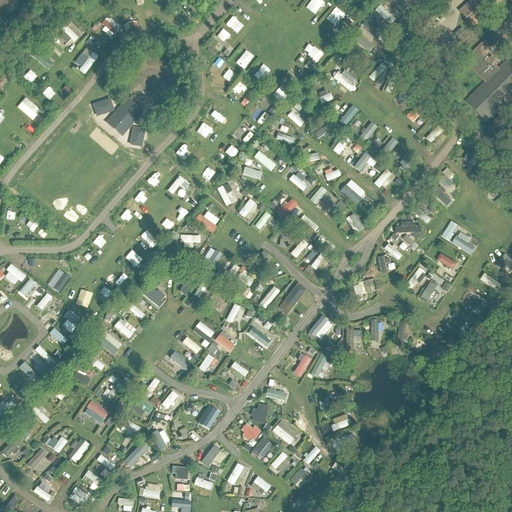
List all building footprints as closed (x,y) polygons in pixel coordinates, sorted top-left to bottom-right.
[(295,10),(300,4),(295,0),(292,0),(289,5),(295,10)] [(322,0),(306,0),(304,4),(316,11),(322,0)] [(474,28),(503,0),(502,0),(473,0),(460,13),(474,28)] [(359,13),(364,6),(359,3),(354,9),(359,13)] [(302,15),(307,9),(302,4),(297,10),(302,15)] [(331,8),(328,17),(339,20),(342,11),(331,8)] [(225,16),(228,23),(239,18),(235,11),(225,16)] [(373,14),(366,21),(371,25),(378,18),(373,14)] [(158,24),(167,31),(174,23),(166,16),(158,24)] [(347,19),(342,24),(347,28),(352,23),(347,19)] [(102,23),(96,33),(105,39),(111,29),(102,23)] [(219,30),(224,31),(224,30),(232,32),(234,26),(221,23),(219,30)] [(212,38),(223,43),(227,34),(215,30),(212,38)] [(327,30),(319,35),(327,46),(334,41),(327,30)] [(456,36),(462,43),(469,38),(463,30),(456,36)] [(364,41),(365,39),(355,33),(351,39),(368,49),(371,45),(364,41)] [(465,62),(486,83),(466,102),(487,123),(511,97),(511,66),(507,62),(499,70),(483,54),(490,47),(485,42),(465,62)] [(313,48),(306,57),(314,63),(321,54),(313,48)] [(38,67),(43,55),(33,51),(29,63),(38,67)] [(344,57),(357,65),(360,60),(348,51),(344,57)] [(78,52),(71,63),(82,69),(89,58),(78,52)] [(372,80),(387,66),(382,61),(367,76),(372,80)] [(203,69),(207,74),(216,66),(212,62),(203,69)] [(296,65),(291,71),(299,78),(305,72),(296,65)] [(217,68),(209,77),(218,85),(225,76),(217,68)] [(256,84),(262,74),(251,68),(245,78),(256,84)] [(322,97),(329,88),(317,80),(311,89),(322,97)] [(224,94),(232,102),(241,93),(233,85),(224,94)] [(276,102),(282,94),(276,90),(270,97),(276,102)] [(38,96),(46,107),(51,103),(42,92),(38,96)] [(115,112),(111,99),(92,105),(96,118),(115,112)] [(108,124),(122,135),(140,114),(127,102),(108,124)] [(268,112),(271,116),(277,109),(274,106),(268,112)] [(332,114),(334,118),(346,110),(344,106),(332,114)] [(298,112),(290,114),(294,128),(302,126),(298,112)] [(259,125),(264,115),(259,113),(254,123),(259,125)] [(25,128),(31,123),(28,118),(22,123),(25,128)] [(237,126),(230,134),(242,144),(249,136),(237,126)] [(145,130),(132,128),(129,147),(142,149),(145,130)] [(311,132),(313,138),(326,134),(324,128),(311,132)] [(288,146),(291,140),(278,134),(275,140),(288,146)] [(342,136),(330,151),(335,155),(347,140),(342,136)] [(356,145),(351,151),(357,155),(362,149),(356,145)] [(182,167),(189,159),(179,152),(173,161),(182,167)] [(258,152),(253,156),(262,170),(267,166),(258,152)] [(299,164),(312,161),(311,154),(298,157),(299,164)] [(363,157),(350,162),(352,167),(365,162),(363,157)] [(315,171),(326,182),(334,174),(330,169),(326,173),(320,167),(315,171)] [(256,180),(258,175),(238,168),(236,174),(256,180)] [(212,170),(204,178),(207,181),(216,173),(212,170)] [(377,170),(368,180),(375,186),(384,176),(377,170)] [(289,175),(285,180),(298,193),(303,188),(289,175)] [(173,178),(161,193),(167,198),(178,183),(173,178)] [(450,179),(444,185),(450,191),(456,186),(450,179)] [(445,204),(452,198),(439,184),(432,191),(445,204)] [(231,200),(227,192),(221,195),(217,187),(211,191),(219,206),(231,200)] [(265,188),(258,194),(251,187),(247,191),(257,201),(268,191),(265,188)] [(272,188),(258,201),(263,206),(277,193),(272,188)] [(353,188),(343,198),(347,203),(357,192),(353,188)] [(178,190),(174,196),(180,199),(183,193),(178,190)] [(243,221),(254,208),(246,200),(240,207),(242,209),(237,216),(243,221)] [(280,202),(271,213),(279,221),(293,205),(287,200),(283,205),(280,202)] [(179,219),(184,214),(172,202),(167,207),(179,219)] [(209,202),(204,207),(209,211),(214,207),(209,202)] [(418,209),(414,213),(426,224),(430,219),(418,209)] [(4,211),(0,217),(8,222),(12,216),(4,211)] [(302,233),(310,218),(303,214),(299,221),(288,215),(284,222),(302,233)] [(205,215),(202,221),(210,224),(212,218),(205,215)] [(193,216),(188,222),(206,235),(211,228),(193,216)] [(160,218),(153,225),(161,232),(168,225),(160,218)] [(254,218),(252,227),(261,229),(263,220),(254,218)] [(421,226),(413,226),(413,224),(392,225),(392,236),(421,235),(421,226)] [(190,225),(186,229),(192,234),(196,230),(190,225)] [(311,230),(307,235),(318,244),(322,240),(311,230)] [(469,251),(472,245),(465,242),(468,236),(459,231),(453,242),(469,251)] [(91,242),(101,248),(107,239),(96,233),(91,242)] [(394,245),(400,249),(403,244),(398,240),(394,245)] [(301,262),(310,252),(298,242),(289,252),(301,262)] [(385,244),(381,250),(397,261),(401,255),(385,244)] [(199,266),(209,271),(216,255),(207,251),(199,266)] [(501,264),(511,270),(511,253),(508,251),(501,264)] [(271,259),(263,253),(255,263),(263,269),(271,259)] [(375,258),(380,279),(388,276),(383,256),(375,258)] [(438,264),(454,273),(458,267),(441,257),(438,264)] [(407,285),(411,288),(415,281),(420,284),(427,272),(418,267),(407,285)] [(42,270),(35,279),(44,286),(51,277),(42,270)] [(499,289),(503,283),(487,271),(482,277),(499,289)] [(236,274),(232,280),(241,287),(245,281),(236,274)] [(148,283),(155,289),(160,284),(153,278),(148,283)] [(285,312),(304,293),(297,285),(277,304),(285,312)] [(191,294),(195,297),(201,289),(197,286),(191,294)] [(252,296),(245,291),(242,295),(249,300),(252,296)] [(259,298),(253,295),(250,300),(256,303),(259,298)] [(211,310),(214,298),(209,297),(205,308),(211,310)] [(237,305),(229,319),(236,322),(239,317),(243,319),(248,311),(237,305)] [(73,310),(72,314),(83,319),(84,315),(73,310)] [(42,316),(39,320),(46,325),(49,321),(42,316)] [(315,335),(322,318),(316,316),(309,332),(315,335)] [(115,340),(119,336),(123,341),(131,333),(117,318),(108,327),(113,333),(111,335),(115,340)] [(199,323),(191,327),(194,331),(191,333),(196,342),(207,336),(199,323)] [(249,327),(244,333),(261,345),(265,340),(249,327)] [(10,346),(18,353),(27,344),(18,336),(10,346)] [(91,345),(110,357),(114,350),(95,338),(91,345)] [(182,338),(179,344),(191,352),(194,347),(182,338)] [(168,353),(163,359),(181,373),(185,367),(168,353)] [(0,364),(5,369),(12,361),(4,354),(0,358),(0,364)] [(301,354),(288,374),(298,379),(310,359),(301,354)] [(96,372),(101,367),(85,355),(80,361),(96,372)] [(194,356),(190,361),(194,364),(198,359),(194,356)] [(202,356),(195,369),(201,372),(208,359),(202,356)] [(230,361),(225,372),(234,376),(239,366),(230,361)] [(79,384),(84,373),(72,368),(67,378),(79,384)] [(28,383),(35,377),(29,370),(22,377),(28,383)] [(106,375),(101,383),(107,387),(112,378),(106,375)] [(143,388),(136,384),(131,391),(145,400),(154,385),(148,381),(143,388)] [(56,403),(67,389),(60,383),(49,397),(56,403)] [(321,391),(316,391),(316,397),(334,396),(334,386),(321,387),(321,391)] [(97,388),(93,394),(98,398),(102,392),(97,388)] [(267,391),(266,399),(284,401),(285,394),(267,391)] [(166,414),(178,400),(172,395),(160,408),(166,414)] [(141,415),(145,410),(132,398),(127,404),(141,415)] [(159,402),(153,398),(149,403),(155,407),(159,402)] [(0,407),(0,406),(0,416),(9,410),(4,404),(0,407)] [(253,411),(249,410),(246,422),(261,425),(265,407),(255,404),(253,411)] [(206,431),(213,412),(200,407),(193,427),(206,431)] [(31,409),(26,414),(39,425),(43,420),(31,409)] [(332,424),(328,426),(330,431),(349,424),(345,414),(331,419),(332,424)] [(129,441),(135,428),(120,422),(114,434),(129,441)] [(235,437),(250,444),(256,432),(241,424),(235,437)] [(325,424),(319,426),(321,432),(327,430),(325,424)] [(271,428),(266,425),(263,429),(268,433),(271,428)] [(20,443),(26,435),(18,429),(12,437),(20,443)] [(55,429),(47,433),(49,437),(57,434),(55,429)] [(154,451),(162,448),(154,432),(147,435),(154,451)] [(327,440),(328,448),(349,444),(347,436),(327,440)] [(47,437),(42,443),(46,447),(51,441),(47,437)] [(46,451),(53,456),(62,444),(56,439),(46,451)] [(0,450),(4,456),(16,447),(11,440),(0,447),(0,450)] [(73,440),(66,451),(76,457),(83,446),(73,440)] [(140,445),(128,456),(133,462),(145,450),(140,445)] [(210,446),(194,464),(202,471),(219,453),(210,446)] [(300,460),(306,466),(318,452),(312,446),(300,460)] [(296,451),(291,447),(287,452),(292,455),(296,451)] [(26,472),(41,456),(35,451),(20,468),(26,472)] [(278,453),(267,465),(276,473),(287,461),(278,453)] [(51,455),(47,460),(51,464),(56,459),(51,455)] [(90,463),(104,471),(108,464),(93,457),(90,463)] [(296,459),(291,465),(294,468),(299,462),(296,459)] [(234,489),(245,467),(233,461),(222,483),(234,489)] [(167,482),(183,482),(183,469),(167,468),(167,482)] [(91,486),(95,481),(84,472),(80,478),(91,486)] [(216,476),(211,474),(208,480),(214,483),(216,476)] [(205,492),(207,485),(190,479),(188,486),(205,492)] [(170,486),(170,495),(183,495),(183,486),(170,486)] [(70,489),(66,494),(76,501),(79,496),(70,489)] [(189,497),(189,506),(201,506),(200,497),(189,497)] [(291,503),(302,510),(305,504),(295,497),(291,503)] [(0,511),(5,511),(13,506),(7,500),(0,506),(0,511)] [(129,509),(129,501),(111,501),(110,511),(118,511),(119,508),(129,509)] [(185,509),(185,502),(165,501),(165,509),(185,509)]
